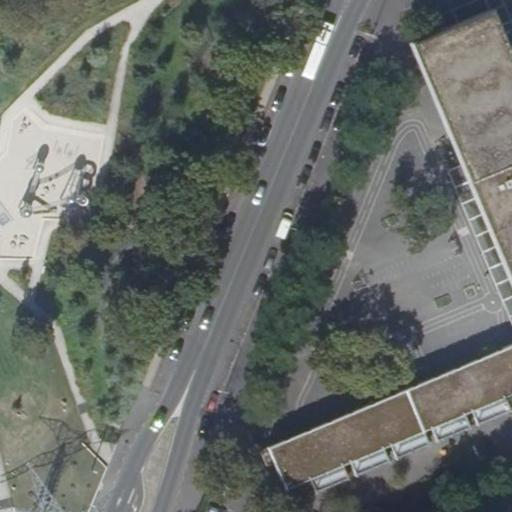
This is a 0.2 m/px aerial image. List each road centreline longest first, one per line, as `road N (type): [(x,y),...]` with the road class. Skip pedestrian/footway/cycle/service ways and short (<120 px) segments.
road 1 (primary): [(257,219),(136,463),(123,511)]
road 2 (primary): [(159,511),(257,219)]
road 3 (primary): [(257,219),(347,0)]
